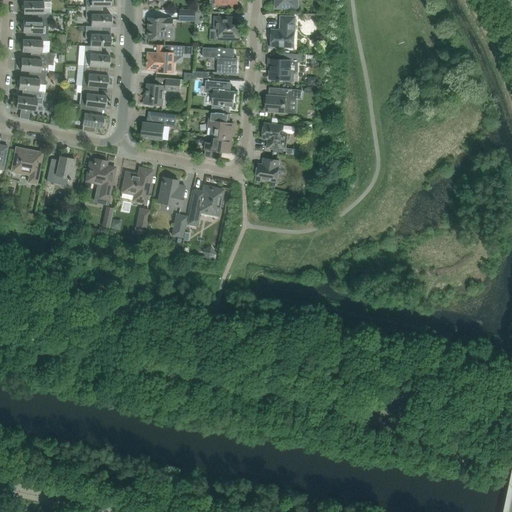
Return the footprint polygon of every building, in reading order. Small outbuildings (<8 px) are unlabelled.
[(23,14),(49,14),(51,14),(51,3),(49,3),(48,0),(35,0),(35,2),(24,2),(24,5),(22,5),(22,10),(23,10),(23,14)] [(275,0),(275,8),(285,8),(294,8),(297,8),(297,0),(275,0)] [(91,19),(91,26),(111,27),(111,24),(112,24),(113,18),(111,18),(111,15),(99,14),(99,7),(111,7),(86,7),(86,19),(91,19)] [(194,11),(180,10),(180,20),(194,21),(194,11)] [(48,26),(49,14),(23,14),(35,14),(35,21),(23,20),(23,24),(22,24),(21,29),(23,29),(23,33),(43,33),(43,26),(48,26)] [(276,48),(276,47),(294,48),(296,17),(281,16),(280,25),(282,25),(281,30),(271,30),(271,41),(270,41),(269,48),(276,48)] [(241,25),(232,25),(233,17),(214,17),(214,29),(219,29),(219,40),(240,41),(241,25)] [(149,38),(159,39),(165,39),(166,28),(173,28),(173,19),(149,18),(149,38)] [(85,46),(110,47),(110,44),(112,44),(112,39),(110,39),(111,35),(99,34),(99,27),(111,27),(91,26),(86,26),(85,39),(91,39),(90,46),(85,46)] [(21,43),(21,48),(22,48),(22,52),(32,52),(34,53),(34,52),(42,53),(47,53),(49,53),(50,41),(48,41),(48,34),(43,33),(35,33),(35,40),(25,40),(23,39),(23,43),(21,43)] [(173,73),(175,55),(184,56),(184,46),(158,45),(158,46),(163,46),(163,52),(158,52),(157,53),(148,53),(147,61),(146,63),(147,63),(147,70),(156,70),(156,72),(173,73)] [(110,47),(85,46),(84,66),(109,68),(109,64),(111,64),(111,59),(109,59),(110,55),(98,55),(98,47),(110,47)] [(234,49),(224,48),(203,47),(202,57),(218,58),(217,73),(237,74),(238,58),(234,58),(234,49)] [(20,62),(19,67),(21,67),(21,71),(33,72),(40,72),(41,65),(46,66),(46,64),(49,65),(54,65),(55,54),(47,53),(34,53),(33,59),(31,59),(22,58),(21,62),(20,62)] [(270,69),(269,79),(279,79),(279,80),(280,80),(280,79),(283,80),(283,81),(292,81),(293,80),(294,75),(292,73),(290,73),(291,62),(298,62),(300,62),(300,61),(300,54),(294,54),(284,54),(284,60),(273,59),(270,59),(270,69)] [(82,85),(107,88),(107,84),(109,85),(109,79),(108,79),(108,76),(96,74),(97,67),(109,68),(84,66),(83,66),(84,66),(82,85)] [(18,80),(17,86),(19,86),(19,89),(24,90),(31,91),(44,92),(46,93),(47,85),(44,85),(46,73),(40,72),(33,72),(32,78),(29,78),(20,77),(20,81),(18,80)] [(144,97),(144,104),(154,105),(163,106),(164,90),(180,92),(181,80),(165,78),(165,85),(155,84),(147,84),(146,98),(144,97)] [(221,82),(211,81),(206,80),(205,93),(213,94),(212,105),(234,107),(235,91),(220,90),(221,82)] [(81,98),(80,105),(93,107),(105,108),(105,105),(107,105),(107,100),(106,99),(106,96),(99,95),(94,94),(95,87),(100,87),(107,88),(82,85),(81,92),(81,98)] [(267,95),(266,111),(276,112),(284,113),(286,97),(292,98),(298,98),(302,99),(302,90),(292,89),(278,88),(271,88),(270,96),(267,95)] [(42,105),(44,92),(31,91),(29,98),(18,96),(17,99),(16,99),(15,104),(16,105),(16,108),(36,111),(37,104),(42,105)] [(105,120),(103,120),(104,116),(92,114),(93,107),(80,105),(78,117),(83,118),(82,125),(83,125),(82,131),(95,133),(96,127),(102,128),(102,125),(104,125),(105,120)] [(209,127),(208,135),(215,136),(232,138),(234,124),(228,123),(229,120),(230,114),(225,113),(215,112),(211,111),(209,127)] [(142,137),(152,139),(163,140),(164,126),(176,127),(177,115),(158,113),(156,124),(143,123),(142,137)] [(293,127),(284,126),(264,123),(262,136),(266,137),(265,139),(268,140),(267,149),(285,151),(288,133),(293,134),(295,133),(295,129),(293,127)] [(207,143),(206,147),(204,156),(221,160),(221,159),(219,159),(220,151),(230,153),(232,138),(215,136),(214,143),(207,143)] [(16,148),(14,158),(11,172),(29,175),(28,182),(37,184),(43,153),(22,149),(16,148)] [(51,159),(49,169),(47,182),(61,184),(62,177),(73,179),(76,168),(73,168),(75,159),(60,156),(59,160),(51,159)] [(266,180),(276,182),(279,167),(278,167),(279,159),(264,156),(262,168),(258,167),(255,180),(265,182),(266,180)] [(88,172),(86,181),(94,183),(98,184),(102,185),(100,198),(109,200),(113,178),(115,168),(103,165),(104,161),(95,160),(95,162),(93,162),(93,163),(90,163),(88,172)] [(123,190),(122,195),(123,195),(122,198),(134,200),(145,203),(146,200),(147,196),(150,180),(152,171),(142,169),(141,176),(129,174),(126,176),(124,184),(123,190)] [(181,207),(182,200),(185,186),(181,185),(181,187),(177,187),(178,181),(163,177),(158,203),(181,207)] [(204,186),(203,192),(195,190),(188,224),(197,225),(199,214),(216,217),(218,215),(223,190),(204,186)] [(113,209),(106,207),(103,226),(110,228),(113,209)] [(150,212),(141,210),(137,229),(146,231),(150,212)] [(176,215),(172,235),(183,238),(187,217),(176,215)] [(210,257),(214,254),(215,251),(212,246),(209,245),(204,249),(204,251),(207,256),(210,257)]
